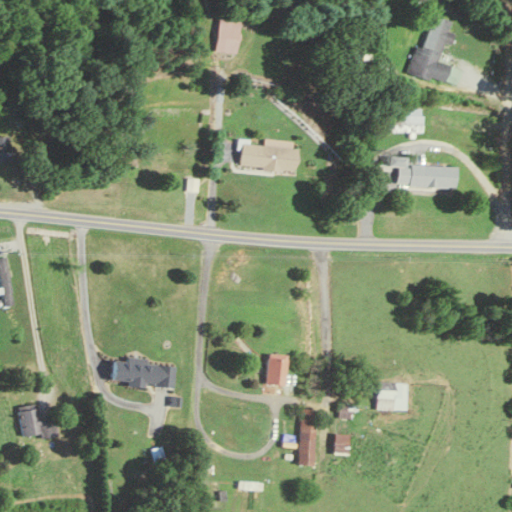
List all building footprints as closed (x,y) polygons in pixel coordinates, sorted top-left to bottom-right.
[(240,15),(220,12),(215,51),(235,53),(240,15)] [(443,41),(448,43),(454,24),(425,16),(410,74),(443,83),(448,65),(437,61),(443,41)] [(385,131),(421,131),(421,108),(385,108),(385,131)] [(237,166),(292,171),(295,140),(264,138),(264,143),(239,140),(237,166)] [(192,159),(145,158),(145,167),(192,168),(192,159)] [(456,188),(457,166),(409,164),(409,168),(397,167),(396,185),(456,188)] [(264,384),(284,385),(286,355),(265,354),(264,384)] [(174,363),(112,359),(111,383),(173,387),(174,363)] [(406,410),(406,382),(376,382),(376,410),(406,410)] [(20,437),(39,434),(40,438),(56,436),(54,422),(37,425),(34,405),(16,407),(20,437)] [(297,465),(313,465),(315,410),(299,409),(297,465)] [(351,453),(351,433),(334,433),(334,453),(351,453)]
